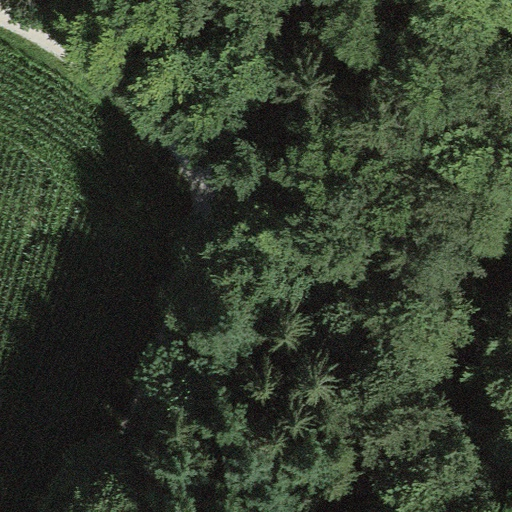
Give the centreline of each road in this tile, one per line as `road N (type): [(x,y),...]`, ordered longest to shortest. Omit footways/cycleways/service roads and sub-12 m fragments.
road 1 (track): [(364,511),(367,490),(275,232),(208,180),(99,66),(0,18)]
road 2 (track): [(208,180),(180,316),(109,511)]
road 3 (track): [(511,397),(339,268),(275,232)]
